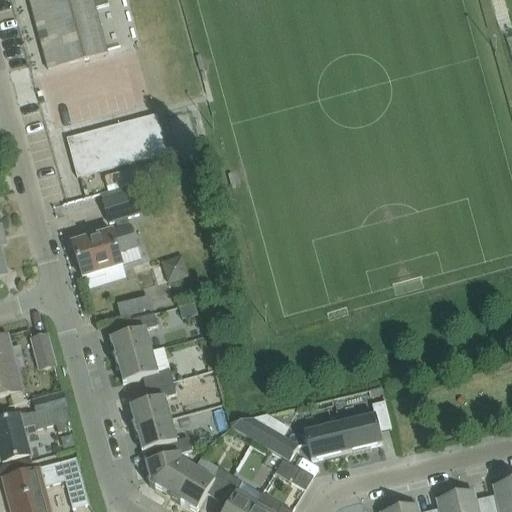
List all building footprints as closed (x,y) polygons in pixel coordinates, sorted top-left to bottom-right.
[(29,0),(48,71),(107,55),(92,0),(29,0)] [(131,7),(116,9),(121,43),(136,41),(131,7)] [(157,116),(86,135),(67,140),(77,179),(167,155),(157,116)] [(122,180),(143,177),(142,167),(120,171),(122,180)] [(200,174),(191,176),(194,184),(202,182),(200,174)] [(110,225),(139,217),(132,193),(103,202),(110,225)] [(132,227),(112,233),(73,245),(83,280),(124,267),(120,254),(139,248),(132,227)] [(178,260),(182,270),(198,264),(194,254),(178,260)] [(175,275),(174,262),(152,264),(154,277),(175,275)] [(154,316),(146,318),(127,323),(130,335),(111,341),(116,358),(113,358),(115,364),(153,353),(147,331),(157,328),(154,316)] [(181,343),(189,368),(225,358),(217,333),(181,343)] [(0,398),(22,393),(7,337),(0,339),(0,398)] [(40,372),(55,368),(47,337),(32,341),(40,372)] [(158,374),(153,353),(115,364),(116,369),(119,369),(123,386),(143,380),(146,392),(173,384),(170,371),(158,374)] [(191,391),(227,387),(225,369),(189,373),(191,391)] [(173,384),(146,392),(149,404),(130,409),(134,426),(132,426),(134,432),(171,421),(166,399),(176,396),(173,384)] [(72,432),(62,395),(43,400),(34,403),(36,412),(20,416),(0,421),(0,456),(2,464),(31,456),(24,429),(35,427),(36,432),(55,427),(57,436),(72,432)] [(340,426),(347,455),(383,447),(380,434),(392,431),(385,404),(372,407),(375,417),(340,426)] [(177,443),(171,421),(134,432),(135,437),(138,437),(142,454),(162,448),(165,460),(181,455),(192,453),(188,440),(177,443)] [(291,463),(298,446),(253,421),(231,429),(291,463)] [(311,464),(347,455),(340,426),(304,434),(311,464)] [(181,455),(165,460),(145,465),(150,482),(148,483),(149,488),(155,491),(156,489),(183,462),(181,455)] [(15,506),(16,511),(49,511),(43,490),(65,484),(73,511),(88,507),(76,461),(3,480),(10,507),(15,506)] [(171,501),(175,504),(196,470),(183,462),(156,489),(172,499),(171,501)] [(216,481),(196,470),(175,504),(180,506),(182,504),(194,511),(197,511),(207,496),(218,502),(232,478),(221,472),(216,481)] [(314,479),(300,471),(292,485),(305,493),(314,479)] [(242,484),(232,478),(218,502),(228,508),(225,511),(253,511),(257,506),(236,494),(242,484)] [(257,479),(252,490),(269,497),(273,486),(257,479)] [(496,498),(486,500),(488,511),(511,511),(511,484),(494,488),(496,498)] [(473,493),(455,498),(458,511),(488,511),(486,500),(476,503),(473,493)] [(437,502),(440,511),(438,511),(458,511),(455,498),(437,502)]
